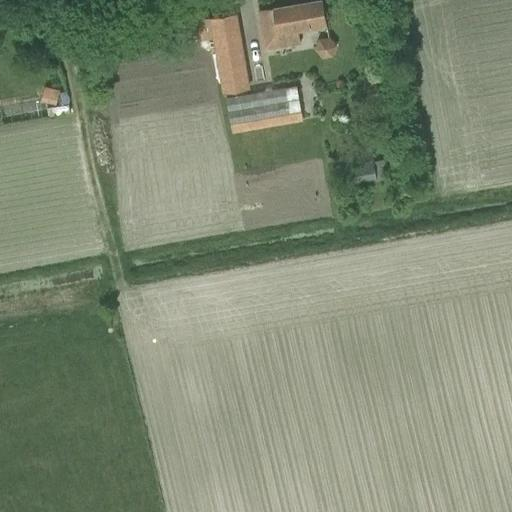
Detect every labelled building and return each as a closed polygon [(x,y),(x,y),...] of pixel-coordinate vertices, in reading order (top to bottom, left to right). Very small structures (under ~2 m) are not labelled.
[(327,23),(322,0),(317,0),(259,11),(265,49),(300,43),(297,28),(327,23)] [(239,32),(214,36),(223,92),(248,87),(239,32)] [(330,37),(319,39),(315,50),(322,59),(334,57),(338,46),(330,37)] [(377,83),(366,85),(368,98),(379,97),(377,83)] [(59,90),(44,86),(41,101),(56,104),(59,90)] [(232,134),(249,131),(248,121),(247,121),(231,124),(232,134)] [(385,159),(374,161),(374,160),(349,164),(353,185),(377,180),(388,179),(385,159)]
